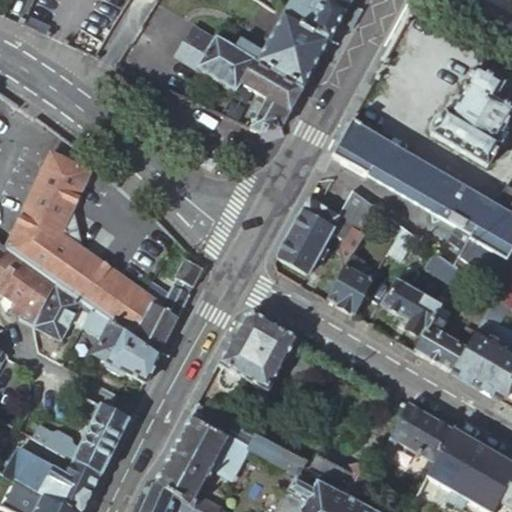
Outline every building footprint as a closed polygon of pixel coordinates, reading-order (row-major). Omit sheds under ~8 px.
[(310,33),(328,44),(352,0),(290,0),(288,5),(316,21),(310,33)] [(238,86),(251,62),(156,3),(113,69),(142,82),(176,32),(187,38),(183,44),(195,52),(186,65),(233,94),(238,86)] [(255,65),(302,92),(328,44),(310,33),(316,21),(288,5),(287,7),(255,65)] [(256,117),(249,131),(252,133),(259,136),(281,129),(292,109),(298,99),(302,92),(255,65),(251,62),(238,86),(260,98),(251,113),(256,117)] [(429,137),(485,169),(498,146),(495,143),(511,114),(511,94),(502,89),(503,87),(476,72),(471,73),(462,89),(465,92),(450,118),(442,113),(442,115),(439,115),(435,119),(431,125),(429,130),(429,133),(430,134),(430,135),(429,137)] [(245,113),(228,105),(220,118),(239,127),(245,113)] [(511,218),(349,124),(336,149),(336,152),(338,151),(341,159),(340,160),(339,161),(339,162),(340,163),(424,212),(410,237),(414,240),(434,255),(459,274),(495,299),(508,309),(511,312),(511,218)] [(49,155),(4,249),(55,285),(92,311),(123,333),(136,311),(143,310),(141,314),(145,317),(154,301),(144,294),(80,250),(71,214),(79,198),(88,179),(90,173),(49,155)] [(92,181),(88,179),(79,198),(83,201),(92,181)] [(323,211),(307,202),(300,214),(331,232),(337,221),(352,194),(338,184),(323,211)] [(350,256),(377,212),(352,194),(337,221),(350,229),(335,254),(321,284),(332,290),(344,265),(350,256)] [(300,214),(275,260),(306,278),(316,259),(321,262),(326,253),(321,249),(331,232),(300,214)] [(395,240),(401,231),(393,224),(388,234),(395,240)] [(414,240),(410,237),(401,231),(395,240),(387,255),(400,264),(414,240)] [(0,294),(3,297),(14,305),(9,314),(8,316),(31,328),(55,285),(4,249),(0,246),(0,294)] [(451,288),(459,274),(434,255),(424,268),(451,288)] [(325,303),(352,319),(370,284),(356,276),(362,264),(350,256),(344,265),(332,290),(325,303)] [(176,282),(193,290),(203,271),(183,261),(174,280),(176,282)] [(173,288),(190,297),(193,290),(176,282),(173,288)] [(439,309),(442,303),(437,300),(433,306),(395,284),(381,309),(407,324),(403,332),(419,341),(439,309)] [(92,311),(55,285),(31,328),(33,329),(60,343),(74,317),(77,311),(89,317),(92,311)] [(144,294),(154,301),(162,307),(166,299),(148,287),(144,294)] [(123,333),(159,359),(190,297),(173,288),(166,299),(162,307),(154,301),(145,317),(141,314),(143,310),(136,311),(123,333)] [(14,305),(3,297),(0,301),(0,308),(9,314),(14,305)] [(475,334),(451,376),(511,412),(511,355),(504,351),(507,349),(511,340),(511,335),(498,327),(508,309),(495,299),(475,334)] [(412,354),(451,376),(475,334),(465,328),(460,338),(442,327),(449,315),(439,309),(419,341),(412,354)] [(74,317),(85,323),(89,317),(77,311),(74,317)] [(125,376),(145,387),(159,359),(123,333),(92,311),(89,317),(85,323),(82,330),(100,340),(91,359),(104,365),(105,371),(119,378),(125,376)] [(266,396),(294,344),(253,319),(243,321),(217,369),(221,371),(217,379),(218,380),(218,381),(217,383),(217,385),(218,388),(219,389),(221,391),(221,392),(223,393),(226,394),(229,394),(231,393),(233,391),(235,389),(236,389),(240,382),(266,396)] [(31,441),(72,464),(100,479),(127,422),(80,398),(72,413),(90,424),(78,450),(72,446),(70,440),(57,433),(51,435),(39,428),(31,441)] [(298,475),(302,468),(304,464),(196,407),(152,489),(193,511),(218,511),(219,510),(198,499),(213,473),(230,482),(248,451),(296,478),(298,475)] [(450,435),(406,409),(378,463),(384,467),(396,444),(433,466),(450,435)] [(494,511),(498,506),(511,480),(511,470),(450,435),(433,466),(426,480),(439,488),(434,496),(460,511),(465,503),(481,511),(494,511)] [(23,488),(65,511),(83,511),(100,479),(72,464),(65,478),(16,451),(3,477),(12,482),(23,488)] [(311,474),(302,468),(298,475),(355,506),(369,481),(349,471),(345,478),(317,463),(311,474)] [(365,511),(355,506),(298,475),(296,478),(275,511),(365,511)] [(511,511),(511,480),(498,506),(508,511),(511,511)] [(23,488),(12,482),(4,498),(16,503),(23,488)] [(193,511),(152,489),(147,487),(135,511),(193,511)] [(65,511),(23,488),(16,503),(34,511),(33,511),(65,511)]
